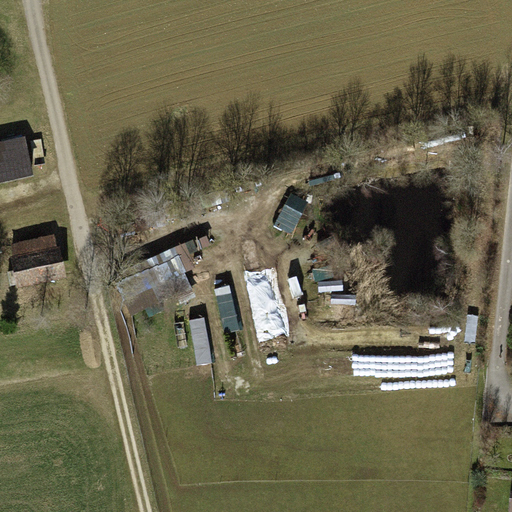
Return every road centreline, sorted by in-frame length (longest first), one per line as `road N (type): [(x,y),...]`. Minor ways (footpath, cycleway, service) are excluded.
road 1 (track): [(146,511),(31,0)]
road 2 (residential): [(511,261),(500,383),(503,405),(511,407)]
